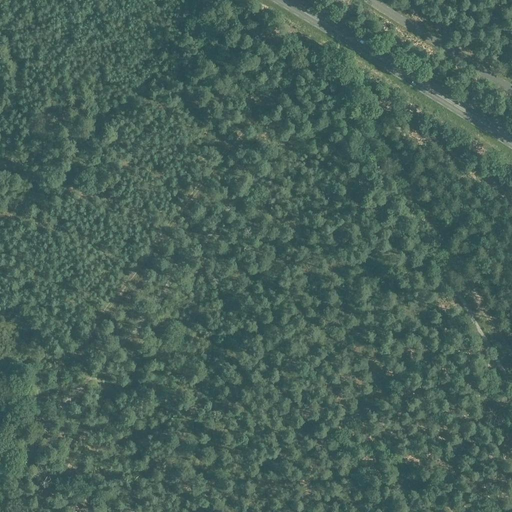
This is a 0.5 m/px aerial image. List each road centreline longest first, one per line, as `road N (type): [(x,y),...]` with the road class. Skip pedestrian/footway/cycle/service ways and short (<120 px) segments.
road 1 (track): [(0,451),(278,78),(305,63),(329,69)]
road 2 (track): [(329,69),(350,85),(511,356)]
road 3 (primary): [(511,140),(283,0)]
road 4 (unclassified): [(511,91),(368,0)]
